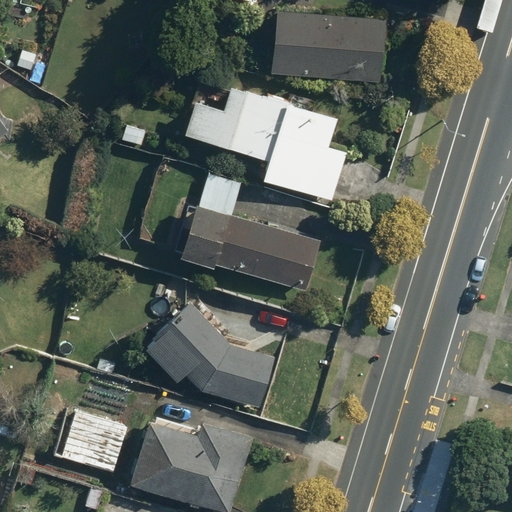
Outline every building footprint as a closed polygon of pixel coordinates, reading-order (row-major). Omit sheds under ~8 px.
[(380,15),(269,7),(264,71),(375,80),(380,15)] [(332,113),(225,81),(217,106),(188,97),(177,132),(264,158),(258,179),(329,200),(344,149),(323,143),(332,113)] [(144,128),(121,122),(116,140),(139,146),(144,128)] [(204,172),(196,202),(186,199),(171,252),(301,290),(317,237),(228,211),(237,182),(204,172)] [(231,345),(186,299),(138,346),(172,381),(180,373),(195,388),(256,406),(270,357),(231,345)] [(140,418),(123,482),(227,509),(246,434),(196,421),(193,431),(140,418)] [(149,511),(151,505),(109,494),(104,511),(149,511)]
